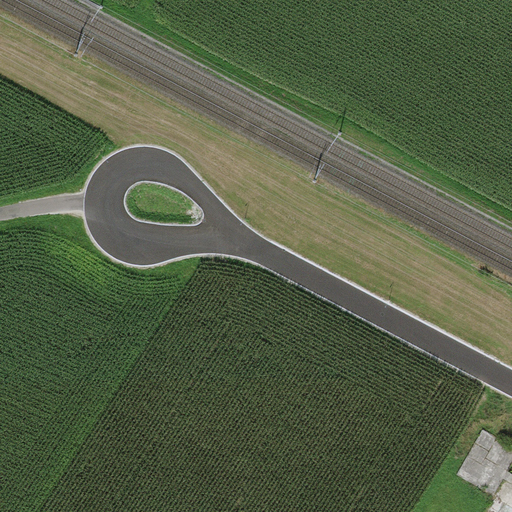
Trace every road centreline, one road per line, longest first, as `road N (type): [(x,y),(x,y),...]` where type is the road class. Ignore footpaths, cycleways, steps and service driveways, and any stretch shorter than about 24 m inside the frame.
road 1 (track): [(0,216),(106,201),(115,174),(142,158),(170,167),(240,243),(511,384)]
road 2 (track): [(0,67),(104,122),(142,158)]
road 3 (track): [(106,201),(112,225),(134,243),(240,243)]
